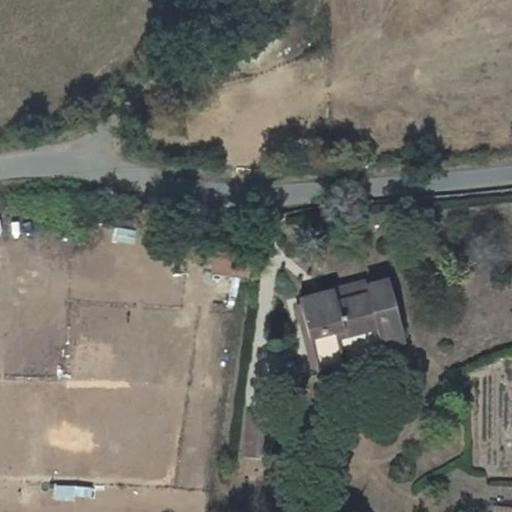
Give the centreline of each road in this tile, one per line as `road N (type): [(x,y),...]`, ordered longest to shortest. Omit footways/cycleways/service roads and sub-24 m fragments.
road 1 (unclassified): [(511,172),(284,192),(89,160),(0,168)]
road 2 (track): [(89,160),(223,0)]
